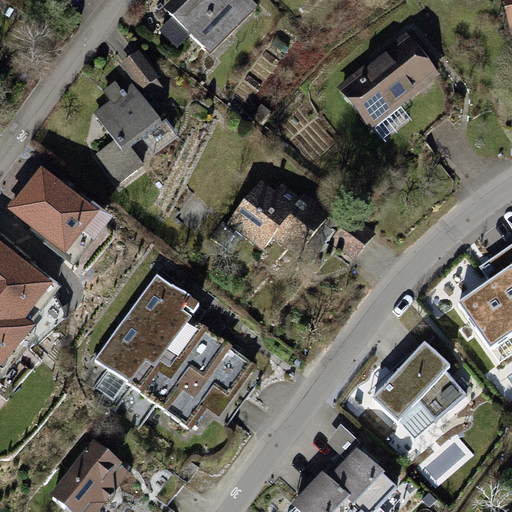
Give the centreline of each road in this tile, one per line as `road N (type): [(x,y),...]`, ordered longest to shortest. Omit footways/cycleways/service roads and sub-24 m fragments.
road 1 (residential): [(511,185),(387,290),(228,511)]
road 2 (residential): [(0,160),(123,0)]
